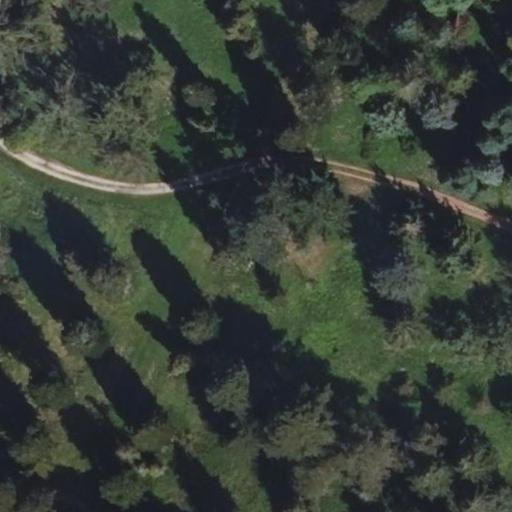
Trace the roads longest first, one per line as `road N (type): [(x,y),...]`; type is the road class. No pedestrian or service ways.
road 1 (track): [(511,261),(347,193),(266,183),(237,195)]
road 2 (track): [(237,195),(186,213),(105,212),(29,189),(0,163)]
road 3 (track): [(302,0),(237,195)]
